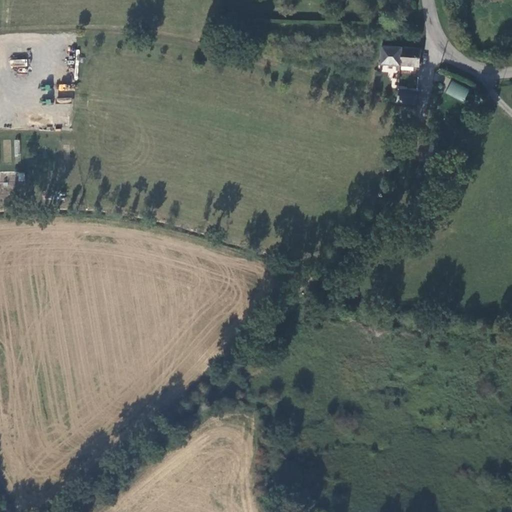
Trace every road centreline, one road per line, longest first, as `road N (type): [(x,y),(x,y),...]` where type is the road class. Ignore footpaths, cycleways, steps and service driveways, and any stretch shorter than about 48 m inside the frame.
road 1 (track): [(216,393),(374,222),(413,159),(441,46)]
road 2 (unclassified): [(428,0),(441,46),(480,69),(511,69)]
